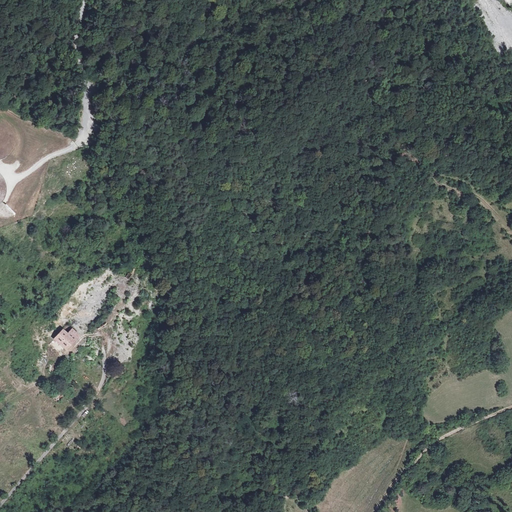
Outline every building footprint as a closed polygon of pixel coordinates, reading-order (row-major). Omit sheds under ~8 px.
[(90,130),(98,128),(96,119),(88,121),(90,130)] [(0,132),(0,148),(2,150),(8,137),(0,132)] [(0,219),(2,221),(12,211),(4,203),(0,206),(0,219)] [(92,304),(85,301),(75,318),(87,324),(98,307),(92,304)] [(67,335),(62,330),(54,340),(56,341),(67,352),(81,335),(72,329),(67,335)] [(328,460),(320,460),(320,468),(328,468),(328,460)]
